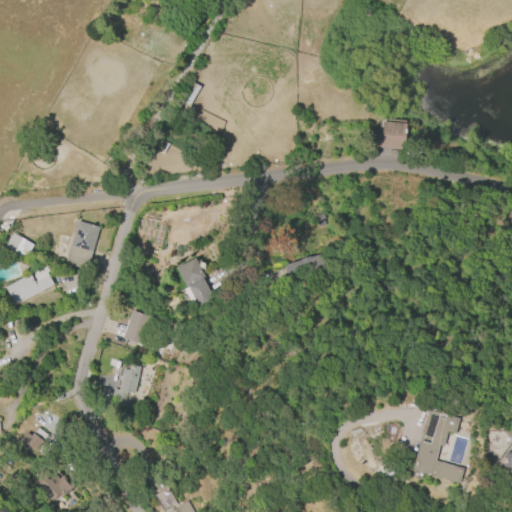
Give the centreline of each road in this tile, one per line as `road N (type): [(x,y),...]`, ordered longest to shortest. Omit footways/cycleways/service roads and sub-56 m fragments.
road 1 (residential): [(0,211),(390,165),(511,192)]
road 2 (residential): [(140,511),(80,394),(138,197)]
